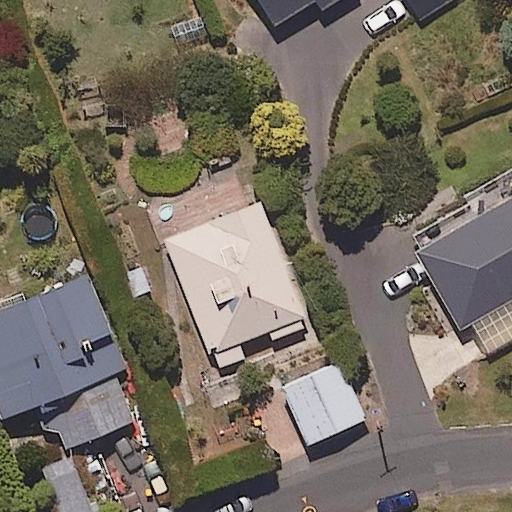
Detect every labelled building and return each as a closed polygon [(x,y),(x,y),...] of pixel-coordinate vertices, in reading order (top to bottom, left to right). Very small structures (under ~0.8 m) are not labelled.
[(323,0),(261,0),(272,19),(304,0),(321,0),(322,1),(323,0)] [(414,0),(424,17),(454,0),(414,0)] [(511,174),(465,201),(470,209),(413,240),(477,354),(511,334),(511,174)] [(163,230),(212,357),(216,369),(245,357),(239,342),(268,331),(269,335),(308,320),(259,193),(163,230)] [(125,361),(86,260),(0,292),(0,408),(43,392),(62,440),(133,413),(114,365),(125,361)] [(365,410),(340,353),(282,379),(307,436),(365,410)] [(74,511),(93,504),(69,450),(41,462),(63,511),(74,511)]
